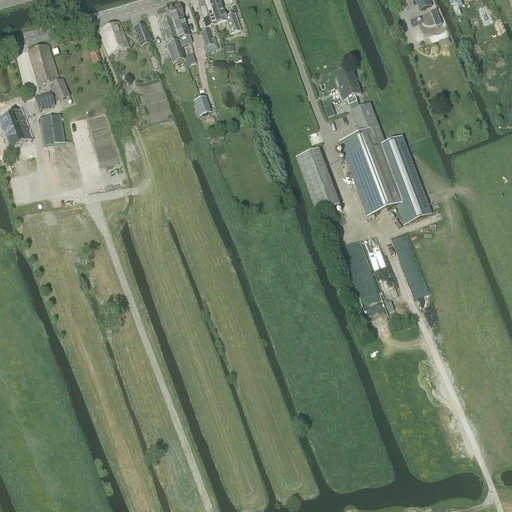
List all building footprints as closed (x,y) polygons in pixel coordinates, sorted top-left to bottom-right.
[(202,24),(203,27),(204,30),(216,26),(206,0),(197,0),(195,1),(202,24)] [(226,23),(218,0),(206,0),(216,26),(226,23)] [(414,0),(419,12),(431,8),(428,0),(414,0)] [(482,27),(493,24),(486,5),(476,9),(482,27)] [(167,11),(177,41),(188,38),(178,7),(167,11)] [(184,63),(177,41),(167,11),(155,15),(172,67),(184,63)] [(230,37),(240,34),(235,16),(225,20),(230,37)] [(119,23),(100,30),(109,56),(128,49),(119,23)] [(149,45),(143,26),(133,29),(140,48),(149,45)] [(212,46),(207,32),(200,34),(204,48),(212,46)] [(46,47),(27,53),(38,89),(48,86),(55,103),(68,98),(61,81),(57,82),(46,47)] [(100,61),(96,50),(89,53),(94,64),(100,61)] [(159,69),(155,58),(150,60),(153,71),(159,69)] [(359,110),(355,98),(361,96),(353,75),(336,81),(341,94),(339,95),(343,103),(347,101),(360,136),(339,144),(367,219),(398,207),(405,227),(430,217),(401,139),(385,145),(370,106),(359,110)] [(38,113),(53,108),(49,95),(34,100),(38,113)] [(199,119),(210,115),(205,99),(193,103),(199,119)] [(17,114),(1,120),(11,145),(27,139),(26,138),(28,137),(19,114),(18,115),(17,114)] [(49,184),(72,180),(67,144),(64,145),(59,117),(39,120),(49,184)] [(317,216),(340,208),(318,151),(296,160),(317,216)]
